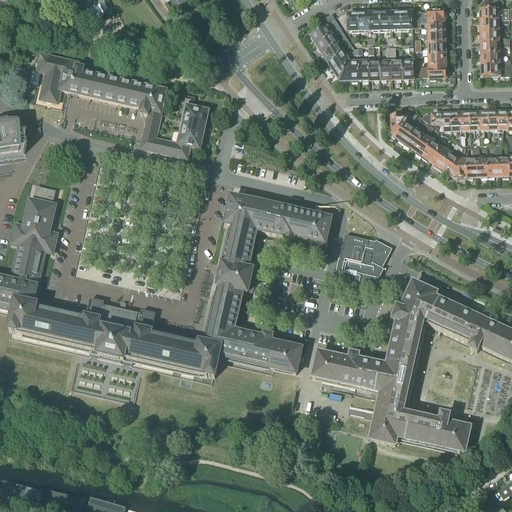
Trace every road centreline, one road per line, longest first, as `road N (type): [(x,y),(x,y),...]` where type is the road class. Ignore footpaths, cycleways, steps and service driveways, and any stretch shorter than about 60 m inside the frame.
road 1 (secondary): [(231,65),(301,138),(377,200),(511,279)]
road 2 (secondary): [(468,235),(391,187),(310,101)]
road 3 (residential): [(462,97),(310,101)]
road 4 (residential): [(10,188),(48,130),(0,101)]
